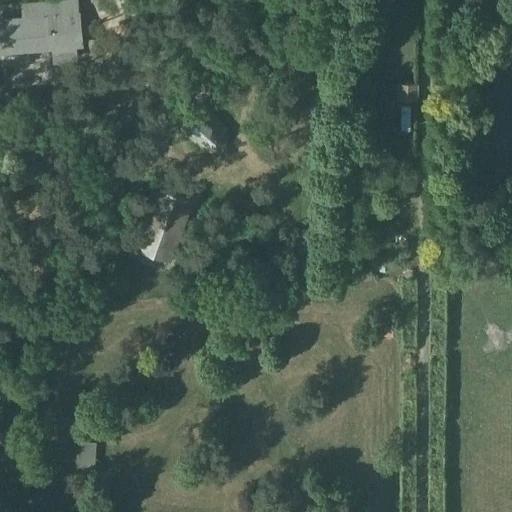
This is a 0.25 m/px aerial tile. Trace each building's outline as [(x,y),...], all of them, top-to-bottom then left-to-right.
[(78,12),(76,0),(74,0),(23,5),(24,17),(0,19),(0,51),(53,47),(54,61),(76,59),(74,45),(82,44),(79,12),(78,12)] [(116,23),(116,31),(137,29),(137,21),(116,23)] [(417,83),(405,83),(405,97),(417,98),(417,83)] [(205,151),(219,151),(228,139),(226,125),(204,106),(189,106),(180,117),(180,131),(205,151)] [(191,201),(160,189),(139,247),(170,258),(191,201)] [(305,271),(307,258),(288,255),(286,268),(305,271)]
